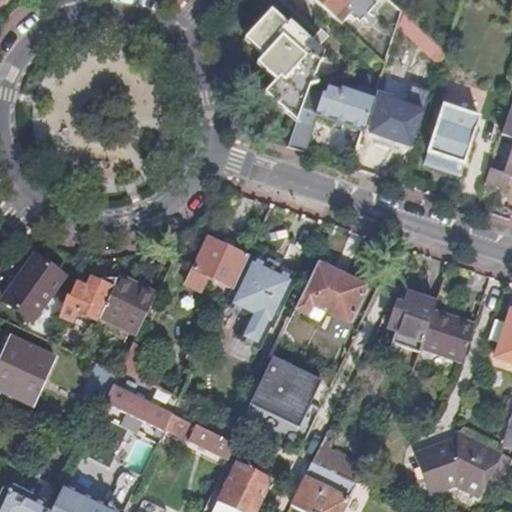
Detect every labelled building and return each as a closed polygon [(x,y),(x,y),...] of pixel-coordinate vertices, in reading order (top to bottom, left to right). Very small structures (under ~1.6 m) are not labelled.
[(355,0),(308,0),(341,29),(352,17),(345,11),(355,0)] [(263,97),(295,126),(305,100),(308,91),(309,90),(318,87),(313,82),(317,80),(319,81),(338,76),(340,71),(273,11),(244,43),(263,60),(256,68),(275,85),(263,97)] [(371,136),(404,147),(412,124),(420,127),(430,95),(412,88),(405,109),(383,102),(371,136)] [(287,150),(302,155),(315,118),(362,134),(375,95),(358,89),(356,95),(341,90),(340,93),(332,90),(327,92),(324,97),(322,96),(319,105),(305,100),(295,126),(287,150)] [(308,91),(305,100),(319,105),(322,96),(308,91)] [(443,108),(427,155),(464,168),(480,120),(443,108)] [(511,151),(504,176),(490,171),(485,185),(506,193),(510,179),(511,180),(511,118),(507,117),(501,138),(511,141),(511,151)] [(404,147),(412,150),(420,127),(412,124),(404,147)] [(232,294),(248,260),(208,240),(185,288),(200,295),(207,281),(232,294)] [(32,324),(63,279),(34,260),(3,305),(32,324)] [(272,332),(295,283),(278,274),(266,268),(248,260),(232,294),(224,310),(245,320),(234,342),(257,353),(268,330),(272,332)] [(348,326),(365,290),(317,267),(295,313),(320,325),(324,314),(348,326)] [(137,339),(156,298),(119,280),(117,283),(113,292),(101,321),(137,339)] [(96,325),(111,291),(113,292),(117,283),(91,282),(87,291),(78,287),(72,300),(68,298),(60,320),(73,326),(77,316),(96,325)] [(420,353),(433,314),(435,307),(408,298),(404,310),(397,308),(393,320),(400,322),(396,335),(392,347),(419,356),(420,353)] [(462,367),(475,328),(433,314),(420,353),(462,367)] [(511,314),(496,361),(511,366),(511,314)] [(396,335),(400,322),(393,320),(388,333),(396,335)] [(0,394),(31,409),(53,362),(10,342),(0,362),(0,394)] [(136,383),(149,355),(133,347),(120,375),(136,383)] [(172,418),(113,389),(104,408),(163,437),(164,435),(172,418)] [(179,403),(184,395),(177,391),(172,400),(179,403)] [(290,457),(310,415),(259,391),(240,433),(290,457)] [(188,446),(196,429),(172,418),(164,435),(188,446)] [(235,448),(196,429),(188,446),(227,465),(236,449),(235,448)] [(478,499),(501,456),(457,433),(455,452),(443,456),(440,450),(414,459),(426,496),(454,486),(478,499)] [(358,486),(362,475),(345,467),(344,467),(318,454),(311,468),(356,489),(358,486)] [(345,511),(356,489),(311,468),(292,509),(297,511),(345,511)] [(234,511),(258,511),(271,486),(235,469),(218,504),(234,511)] [(52,511),(53,511),(12,490),(1,494),(0,495),(0,511),(52,511)] [(109,511),(64,490),(53,511),(52,511),(109,511)]
